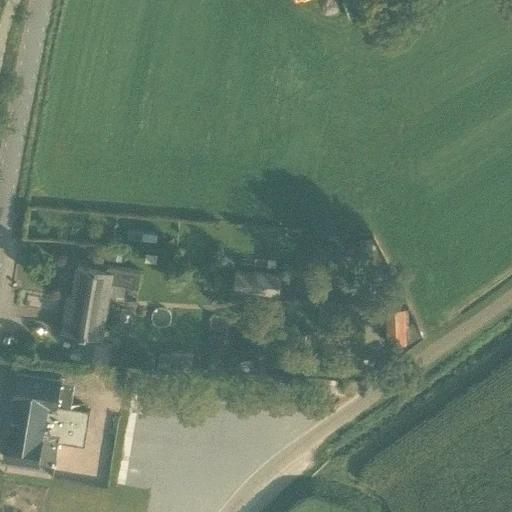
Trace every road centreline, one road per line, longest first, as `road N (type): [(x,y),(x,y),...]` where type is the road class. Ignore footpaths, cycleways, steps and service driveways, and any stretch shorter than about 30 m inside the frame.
road 1 (unclassified): [(231,511),(297,452),(511,292)]
road 2 (tertiary): [(0,229),(41,0)]
